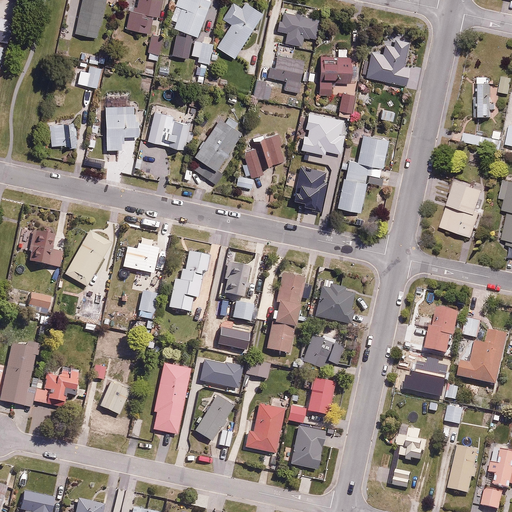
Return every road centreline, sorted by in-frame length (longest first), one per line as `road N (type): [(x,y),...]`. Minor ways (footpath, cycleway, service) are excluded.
road 1 (residential): [(398,257),(0,171)]
road 2 (residential): [(344,510),(0,436)]
road 3 (residential): [(398,257),(344,510)]
road 4 (residential): [(451,11),(398,257)]
